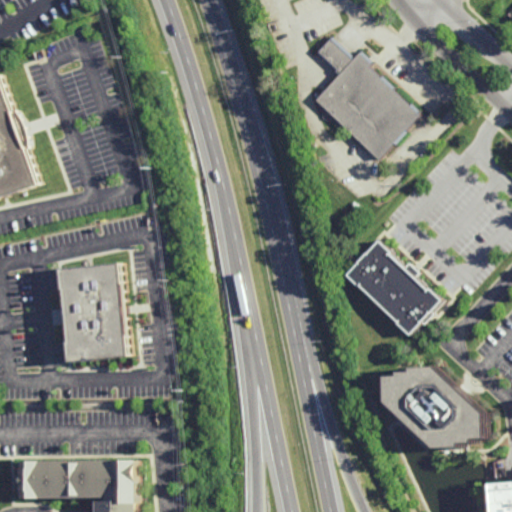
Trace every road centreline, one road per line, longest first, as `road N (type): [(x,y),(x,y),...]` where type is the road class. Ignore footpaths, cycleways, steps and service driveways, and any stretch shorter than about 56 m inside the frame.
road 1 (motorway): [(333,511),(250,145),(205,0)]
road 2 (motorway): [(166,0),(218,173),(294,511)]
road 3 (motorway): [(366,511),(250,145)]
road 4 (motorway): [(228,214),(260,511)]
road 5 (tertiary): [(402,0),(511,112)]
